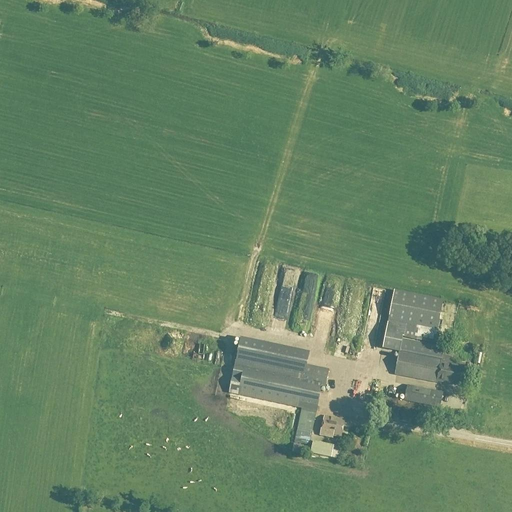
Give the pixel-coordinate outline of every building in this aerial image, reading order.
[(393,292),(381,349),(399,353),(394,376),(436,385),(437,383),(460,387),(463,369),(449,367),(451,356),(442,354),(443,349),(416,344),(417,342),(440,347),(442,341),(429,339),(429,337),(418,335),(420,328),(436,332),(442,302),(393,292)] [(240,341),(232,378),(241,380),(238,396),(301,410),(315,413),(320,389),(323,390),(327,371),(306,366),(308,356),(240,341)] [(438,409),(441,394),(406,387),(403,402),(438,409)] [(293,443),(293,444),(308,447),(308,446),(315,413),(301,410),(293,443)] [(340,440),(344,423),(323,418),(319,435),(340,440)] [(312,444),(310,454),(329,459),(332,448),(312,444)] [(301,455),(302,448),(294,446),(292,453),(301,455)]
